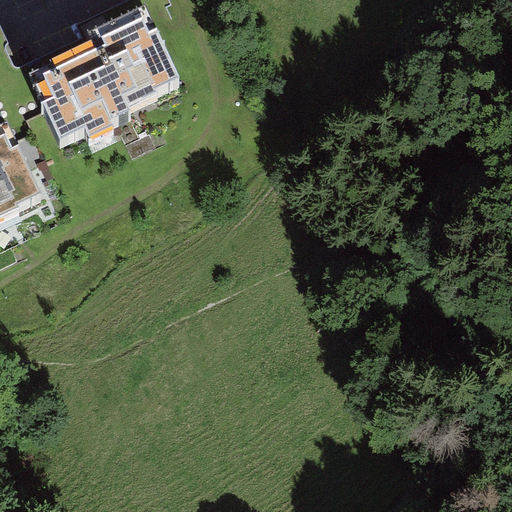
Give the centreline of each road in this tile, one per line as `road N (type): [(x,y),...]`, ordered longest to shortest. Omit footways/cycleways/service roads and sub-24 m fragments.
road 1 (track): [(511,395),(395,511)]
road 2 (residential): [(0,7),(27,42),(115,0)]
